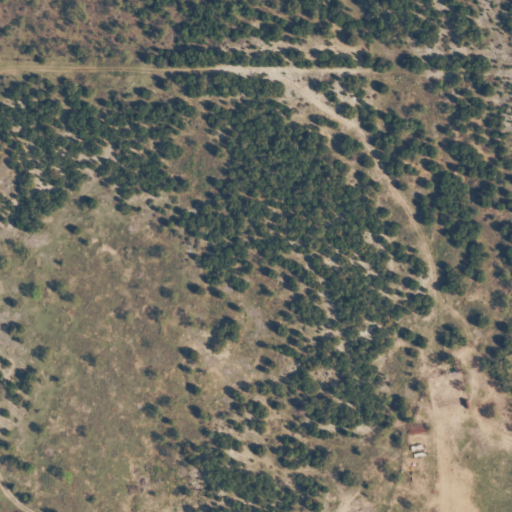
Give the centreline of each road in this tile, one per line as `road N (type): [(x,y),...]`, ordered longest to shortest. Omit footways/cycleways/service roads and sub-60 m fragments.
road 1 (residential): [(0,79),(511,86)]
road 2 (residential): [(430,439),(334,511)]
